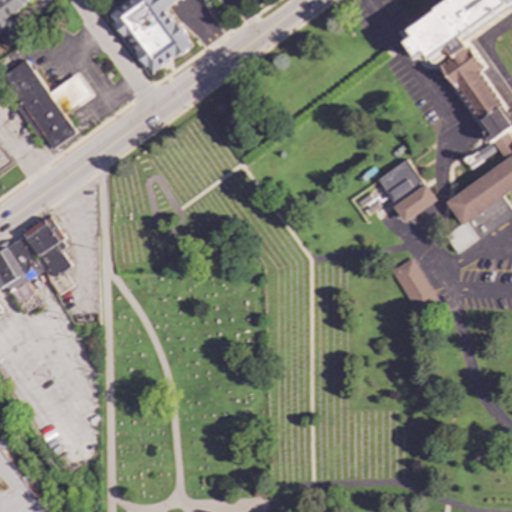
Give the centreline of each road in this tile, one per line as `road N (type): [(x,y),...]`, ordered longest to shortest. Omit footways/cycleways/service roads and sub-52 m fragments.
road 1 (secondary): [(302,0),(0,220)]
road 2 (residential): [(153,109),(73,0)]
